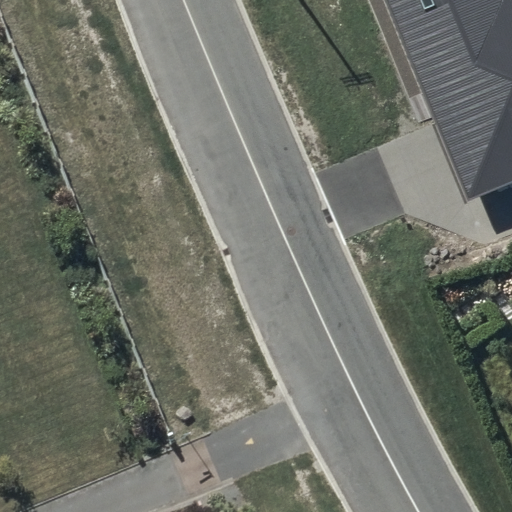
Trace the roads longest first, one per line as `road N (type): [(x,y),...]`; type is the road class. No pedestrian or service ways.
road 1 (unclassified): [(187,0),(299,285),(356,400)]
road 2 (residential): [(86,511),(356,400)]
road 3 (unclassified): [(356,400),(413,511)]
